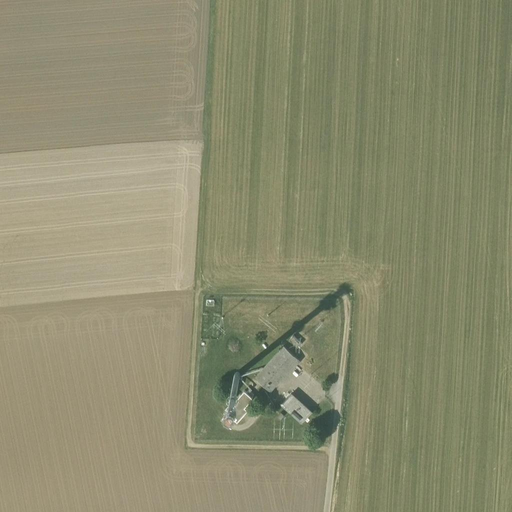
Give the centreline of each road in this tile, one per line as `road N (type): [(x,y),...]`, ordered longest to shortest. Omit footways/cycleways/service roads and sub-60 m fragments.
road 1 (track): [(333,447),(190,443),(198,296),(343,293)]
road 2 (unclassified): [(325,511),(343,293)]
